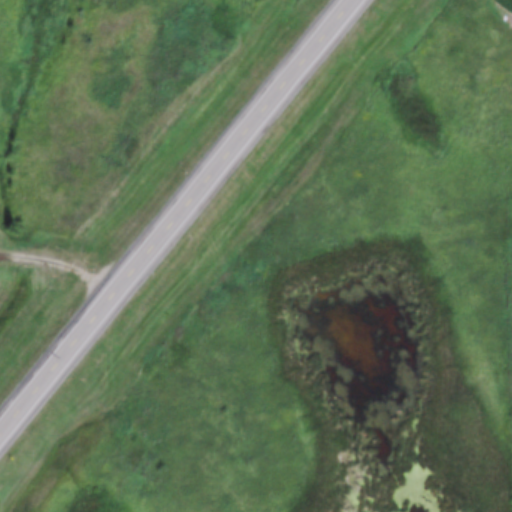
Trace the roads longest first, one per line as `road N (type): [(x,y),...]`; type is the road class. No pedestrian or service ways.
road 1 (secondary): [(0,428),(352,0)]
road 2 (track): [(0,249),(80,271),(110,294)]
